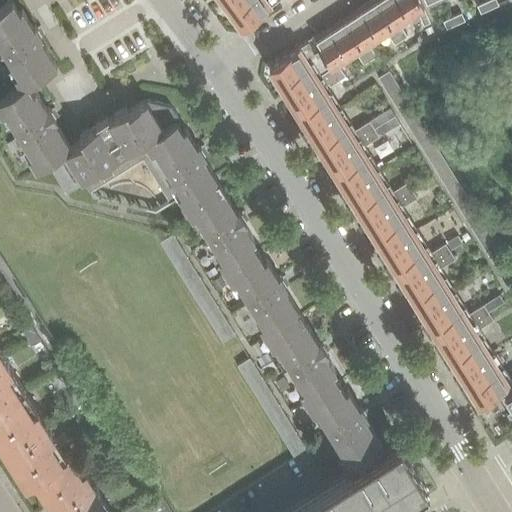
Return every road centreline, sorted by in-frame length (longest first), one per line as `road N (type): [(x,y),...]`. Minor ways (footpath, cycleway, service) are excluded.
road 1 (tertiary): [(473,480),(216,74)]
road 2 (residential): [(329,0),(216,74)]
